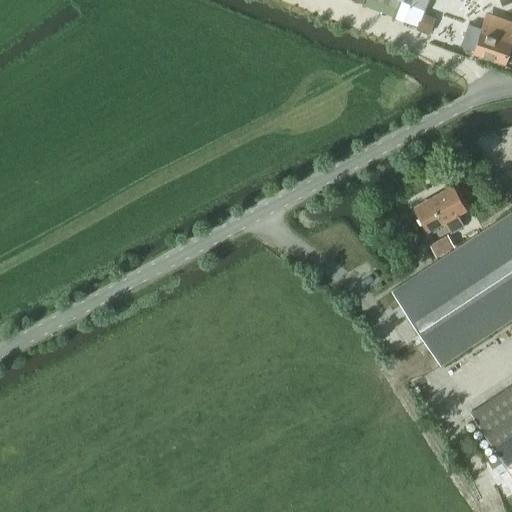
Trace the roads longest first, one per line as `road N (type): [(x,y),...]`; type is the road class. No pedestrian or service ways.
road 1 (tertiary): [(0,353),(478,93),(511,86)]
road 2 (track): [(436,397),(354,293),(264,213)]
road 3 (track): [(491,511),(436,397),(511,347)]
